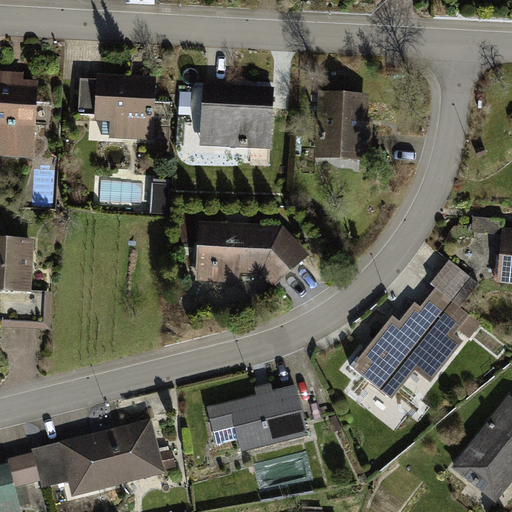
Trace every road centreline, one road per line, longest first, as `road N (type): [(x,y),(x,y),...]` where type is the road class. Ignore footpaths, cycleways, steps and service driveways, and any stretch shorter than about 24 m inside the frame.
road 1 (residential): [(463,42),(460,94),(436,193),(400,249),(338,309),(267,346),(0,411)]
road 2 (residential): [(0,18),(463,42)]
